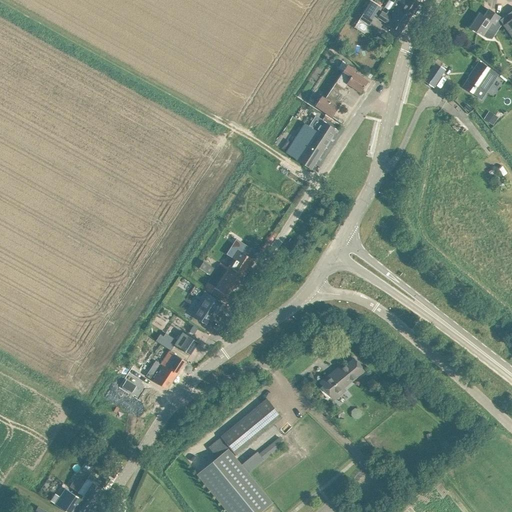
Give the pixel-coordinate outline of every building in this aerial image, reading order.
[(381,12),(377,18),(392,27),(401,33),(420,4),(414,0),(400,0),(400,1),(397,0),(393,0),(384,14),(381,12)] [(372,19),(380,7),(371,2),(363,14),(372,19)] [(511,11),(501,20),(500,19),(501,17),(495,14),(489,10),(484,17),(479,14),(470,28),(487,39),(492,39),(493,36),(491,33),(486,29),(491,23),(495,26),(497,22),(501,27),(503,25),(511,37),(511,11)] [(322,97),(315,107),(324,112),(332,118),(349,91),(345,88),(348,84),(361,93),(368,82),(360,77),(354,73),(355,70),(347,65),(342,62),(338,67),(343,70),(325,98),(322,97)] [(493,83),(498,76),(479,62),(471,75),(472,75),(464,87),(479,98),(481,100),(487,92),(481,89),(488,79),(493,83)] [(445,71),(435,64),(424,81),(434,87),(445,71)] [(305,112),(308,107),(303,103),(301,106),(300,108),(305,112)] [(305,124),(286,154),(303,164),(311,170),(337,130),(328,125),(322,121),(316,131),(311,128),(305,124)] [(503,183),(495,173),(496,172),(493,168),(488,172),(491,176),(492,175),(499,186),(503,183)] [(224,302),(252,259),(244,254),(239,251),(228,268),(221,264),(205,289),(224,302)] [(194,286),(189,294),(201,301),(206,293),(200,289),(200,290),(194,286)] [(201,302),(192,315),(209,326),(223,304),(206,293),(201,301),(201,302)] [(193,326),(189,332),(194,334),(198,328),(193,326)] [(190,337),(183,332),(181,335),(178,333),(174,339),(166,333),(163,336),(160,335),(157,340),(171,350),(174,345),(182,350),(190,355),(198,343),(190,337)] [(167,390),(185,361),(169,351),(161,363),(157,360),(147,376),(167,390)] [(331,398),(364,371),(354,358),(339,370),(340,371),(333,377),(331,374),(319,383),(331,398)] [(236,455),(272,425),(282,417),(267,399),(220,437),(221,437),(229,448),(231,449),(234,454),(236,455)] [(104,451),(108,444),(87,430),(97,447),(104,451)] [(221,437),(209,448),(217,458),(228,448),(229,448),(221,437)] [(281,439),(260,455),(264,460),(285,443),(281,439)] [(234,454),(231,449),(229,451),(228,449),(217,458),(197,474),(227,511),(261,511),(272,503),(233,455),(234,454)] [(105,465),(99,475),(106,480),(113,470),(105,465)] [(105,484),(90,474),(85,482),(77,477),(70,488),(84,496),(93,502),(105,484)] [(82,499),(65,489),(55,504),(63,509),(66,511),(73,511),(75,509),(80,511),(86,511),(93,502),(84,496),(82,499)]
